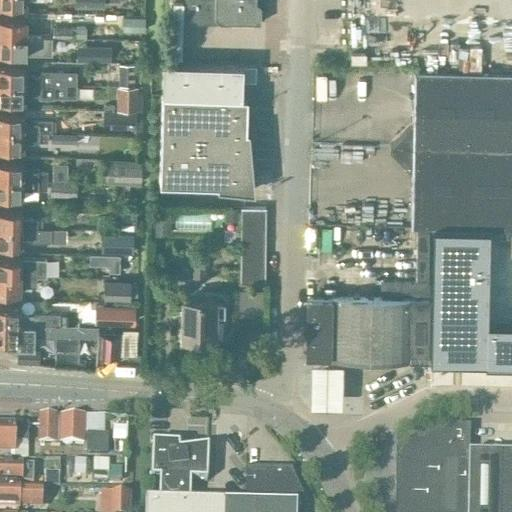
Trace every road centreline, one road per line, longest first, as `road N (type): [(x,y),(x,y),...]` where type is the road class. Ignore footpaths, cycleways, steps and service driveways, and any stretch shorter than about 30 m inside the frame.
road 1 (unclassified): [(270,412),(291,329),(307,0)]
road 2 (unclassified): [(67,388),(270,412)]
road 3 (unclassified): [(321,456),(437,400),(511,401)]
